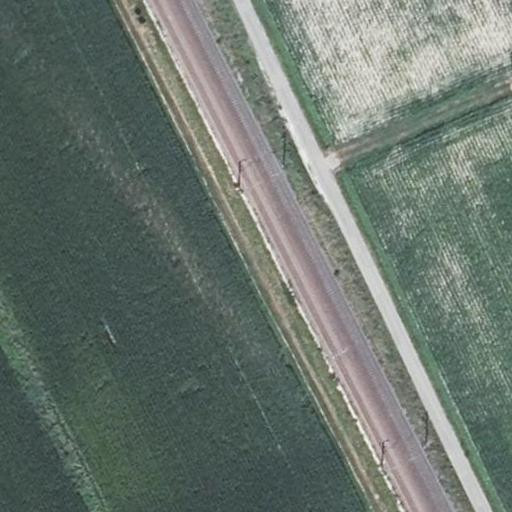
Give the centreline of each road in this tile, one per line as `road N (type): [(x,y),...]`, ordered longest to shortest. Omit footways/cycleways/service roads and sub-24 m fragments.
road 1 (track): [(122,0),(381,511)]
road 2 (unclassified): [(484,511),(240,0)]
